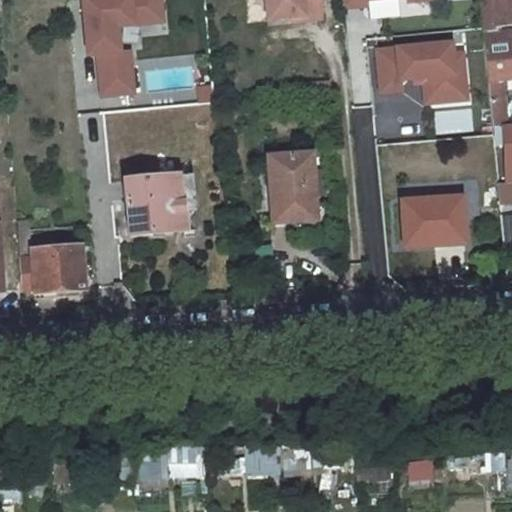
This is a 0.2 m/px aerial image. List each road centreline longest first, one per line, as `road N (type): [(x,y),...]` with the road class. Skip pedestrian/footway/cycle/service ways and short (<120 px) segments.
road 1 (unclassified): [(0,355),(511,317)]
road 2 (unknown): [(376,112),(390,326)]
